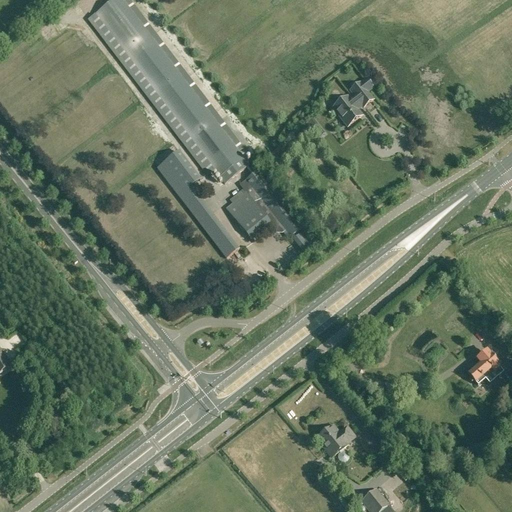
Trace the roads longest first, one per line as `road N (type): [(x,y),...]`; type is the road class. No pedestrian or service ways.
road 1 (unclassified): [(198,446),(457,233),(511,207)]
road 2 (tertiary): [(214,413),(399,265),(479,186)]
road 3 (tertiary): [(479,186),(427,216),(207,390)]
road 4 (unclassified): [(419,195),(252,325),(202,322),(166,342)]
road 5 (secondary): [(194,401),(55,511)]
road 6 (secondary): [(86,511),(214,413)]
road 7 (secondary): [(166,342),(117,282),(78,250)]
road 8 (secondary): [(78,250),(153,351)]
road 9 (secondary): [(0,153),(78,250)]
